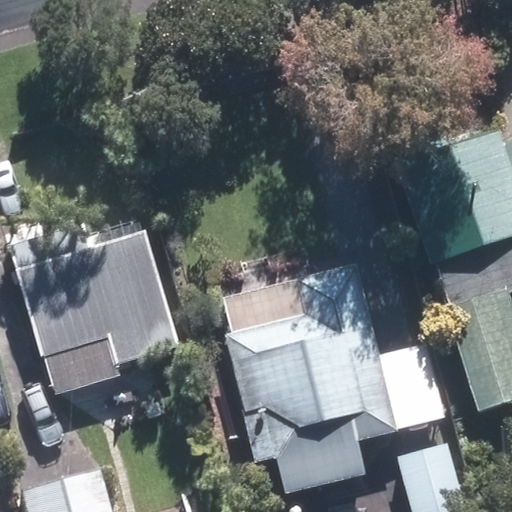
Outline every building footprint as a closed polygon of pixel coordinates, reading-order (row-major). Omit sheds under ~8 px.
[(413,159),(491,413),(511,406),(511,132),(511,129),(413,159)] [(27,246),(65,392),(129,376),(126,362),(188,347),(159,234),(146,237),(143,225),(97,236),(95,228),(27,246)] [(285,459),(296,497),(382,474),(372,439),(416,427),(370,265),(311,282),(320,313),(237,336),(273,462),(285,459)] [(410,464),(422,511),(474,511),(459,450),(410,464)] [(32,492),(37,511),(124,511),(113,470),(32,492)]
